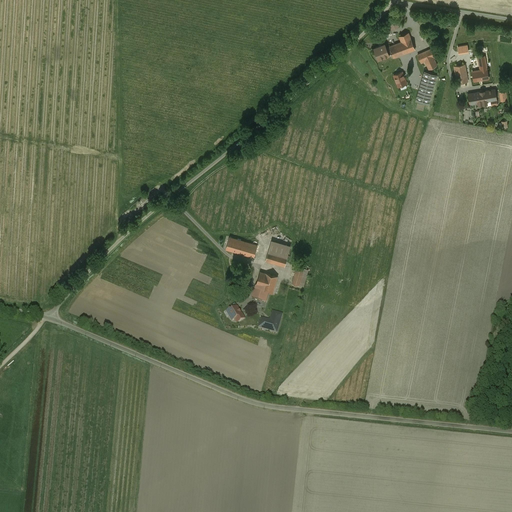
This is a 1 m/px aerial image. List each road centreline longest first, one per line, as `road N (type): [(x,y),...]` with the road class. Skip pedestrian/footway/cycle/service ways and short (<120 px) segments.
road 1 (unclassified): [(511,432),(259,404),(47,316)]
road 2 (unclassified): [(393,2),(134,226),(47,316)]
road 3 (track): [(39,326),(23,491)]
road 4 (unclassified): [(393,2),(511,19)]
